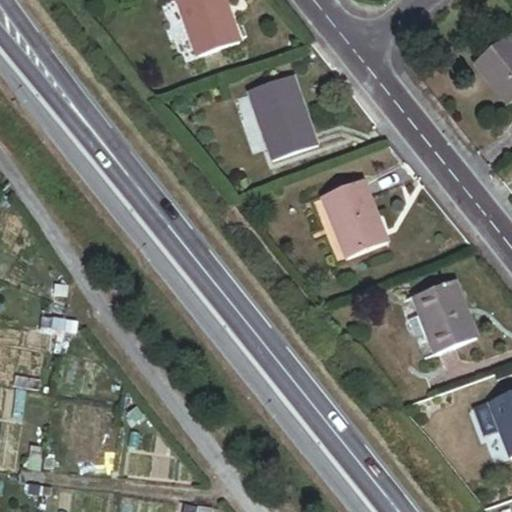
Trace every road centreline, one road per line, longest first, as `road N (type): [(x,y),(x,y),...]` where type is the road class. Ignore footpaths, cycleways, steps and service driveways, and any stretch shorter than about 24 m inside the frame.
road 1 (secondary): [(384,511),(0,25)]
road 2 (residential): [(358,55),(511,259)]
